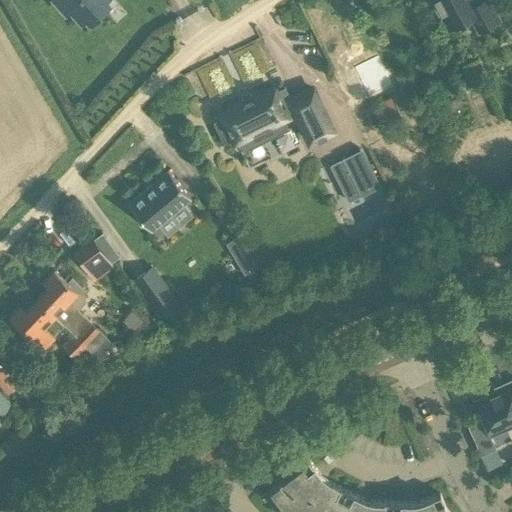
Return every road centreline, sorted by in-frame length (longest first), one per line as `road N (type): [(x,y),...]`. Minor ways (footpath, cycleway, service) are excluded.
road 1 (residential): [(0,249),(171,68),(270,0)]
road 2 (tertiary): [(81,511),(408,345)]
road 3 (residential): [(489,511),(455,458),(408,345)]
